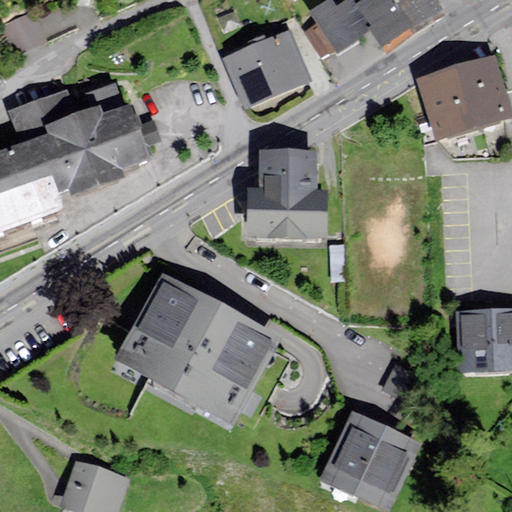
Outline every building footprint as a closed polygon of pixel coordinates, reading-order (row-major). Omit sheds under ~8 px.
[(346,0),(336,8),(331,0),(312,12),(320,24),(306,33),(322,56),(369,28),(371,30),(385,46),(414,27),(441,10),(434,0),(346,0)] [(3,20),(18,51),(45,39),(31,7),(3,20)] [(288,34),(227,60),(247,106),(308,80),(288,34)] [(510,114),(493,59),(421,81),(437,136),(510,114)] [(147,157),(129,107),(102,117),(98,107),(72,117),(63,93),(12,112),(24,144),(0,152),(0,230),(62,208),(57,193),(72,188),(74,195),(123,177),(120,167),(147,157)] [(313,154),(264,154),(264,191),(250,191),(251,235),(324,235),(324,193),(313,193),(313,154)] [(273,338),(164,279),(122,356),(231,416),(273,338)] [(464,370),(511,367),(511,310),(461,313),(464,370)] [(396,364),(390,389),(415,395),(421,369),(396,364)] [(392,511),(419,452),(353,423),(348,435),(354,438),(337,477),(329,473),(322,489),(375,511),(392,511)] [(118,511),(130,479),(79,460),(63,506),(80,511),(118,511)]
